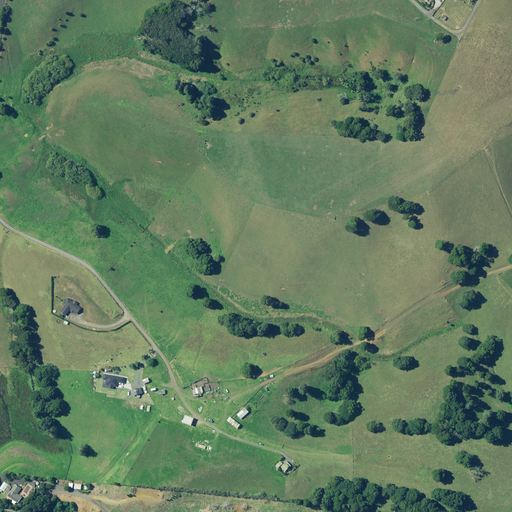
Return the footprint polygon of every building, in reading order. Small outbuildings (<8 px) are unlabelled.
[(69,300),(68,298),(64,299),(65,306),(61,312),(66,316),(70,311),(73,313),(74,312),(77,314),(81,308),(77,305),(78,303),(74,301),(73,302),(71,300),(69,300)] [(125,378),(104,374),(103,380),(107,381),(106,385),(109,386),(108,388),(113,389),(114,386),(117,387),(118,383),(124,384),(125,378)] [(204,393),(202,387),(192,390),(194,395),(196,394),(197,396),(202,395),(201,394),(204,393)] [(249,412),(245,408),(237,415),(241,419),(249,412)] [(194,418),(186,415),(183,422),(191,426),(194,418)] [(241,425),(230,417),(227,421),(238,429),(241,425)] [(292,466),(287,461),(281,467),(285,472),(292,466)] [(9,485),(5,482),(0,489),(4,492),(9,485)] [(22,489),(16,485),(8,496),(14,500),(12,502),(15,504),(17,502),(19,503),(23,497),(18,494),(22,489)]
